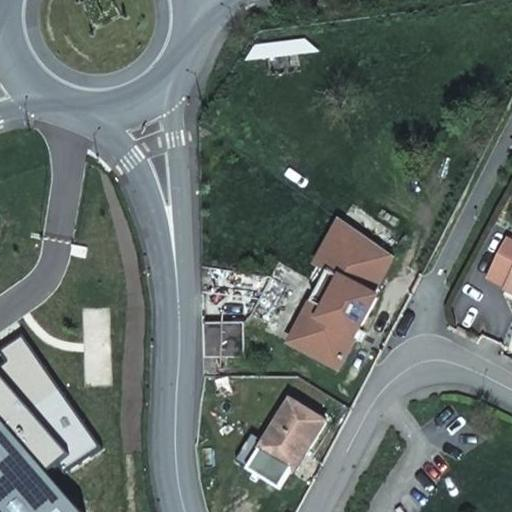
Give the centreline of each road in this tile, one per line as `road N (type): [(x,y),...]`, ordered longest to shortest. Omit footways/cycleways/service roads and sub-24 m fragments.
road 1 (residential): [(132,108),(173,229),(171,454),(188,511)]
road 2 (unclassified): [(410,337),(317,511)]
road 3 (secondary): [(132,108),(182,65),(193,0)]
road 4 (secondary): [(15,68),(66,109),(132,108)]
